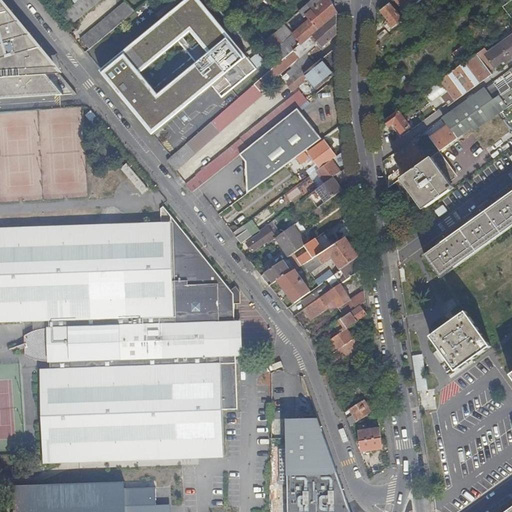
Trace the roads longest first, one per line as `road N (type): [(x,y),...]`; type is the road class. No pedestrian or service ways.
road 1 (residential): [(360,496),(310,364),(18,0)]
road 2 (secondary): [(361,0),(356,83),(381,265)]
road 3 (secondary): [(381,265),(410,469)]
road 4 (unclassified): [(381,265),(511,173)]
